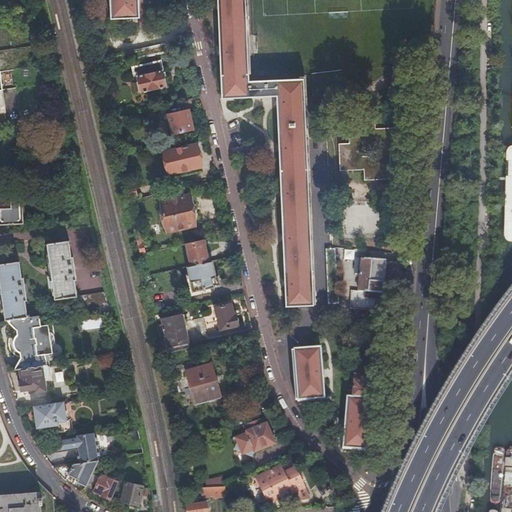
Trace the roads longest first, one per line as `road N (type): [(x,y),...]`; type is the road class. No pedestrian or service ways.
road 1 (residential): [(396,511),(326,453),(277,382),(187,0)]
road 2 (primary): [(424,346),(454,0)]
road 3 (motorway): [(511,310),(453,400),(398,511)]
road 4 (motorway): [(417,511),(511,341)]
road 5 (primary): [(424,346),(399,511)]
road 6 (primary): [(441,511),(424,346)]
road 7 (residential): [(0,384),(31,457),(89,511)]
